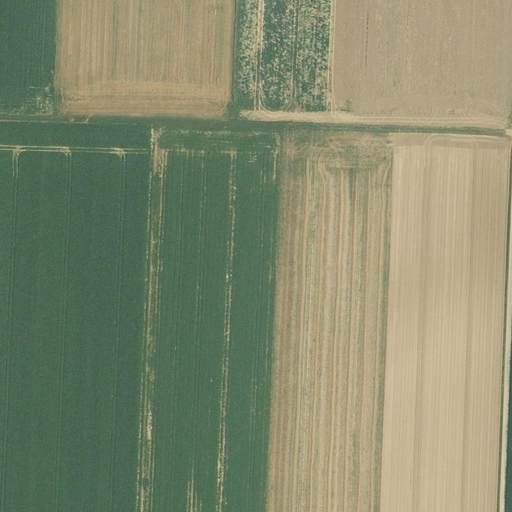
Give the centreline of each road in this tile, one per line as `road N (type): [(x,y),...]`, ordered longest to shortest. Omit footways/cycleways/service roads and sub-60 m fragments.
road 1 (track): [(511,134),(0,117)]
road 2 (track): [(511,370),(509,511)]
